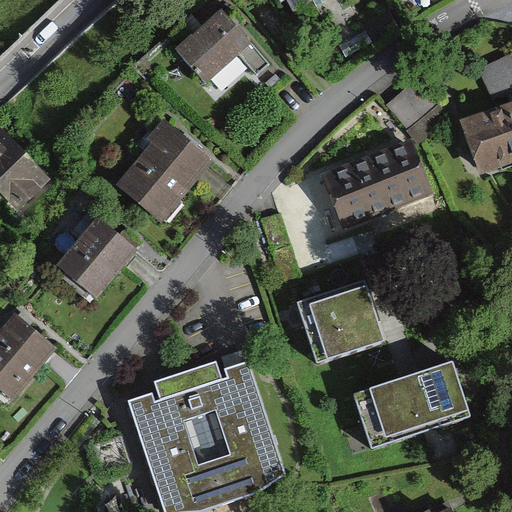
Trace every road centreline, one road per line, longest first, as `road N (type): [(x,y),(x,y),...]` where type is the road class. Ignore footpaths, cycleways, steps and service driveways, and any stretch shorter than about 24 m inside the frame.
road 1 (residential): [(486,0),(410,38),(329,102),(0,478)]
road 2 (residential): [(0,91),(94,0)]
